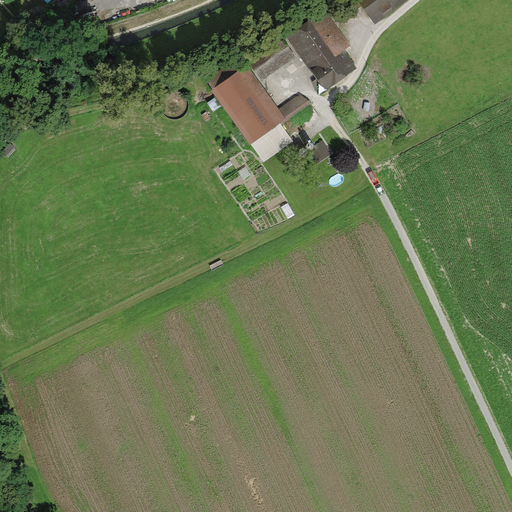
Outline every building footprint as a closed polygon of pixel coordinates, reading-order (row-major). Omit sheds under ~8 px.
[(407,0),(358,0),(376,23),(407,0)] [(344,53),(351,48),(324,10),(283,38),(322,92),(355,69),(344,53)] [(252,64),(263,79),(293,58),(283,43),(252,64)] [(308,106),(301,95),(279,110),(248,65),(241,70),(234,61),(206,81),(262,161),(291,141),(280,125),(308,106)] [(329,155),(321,142),(308,150),(317,163),(329,155)]
